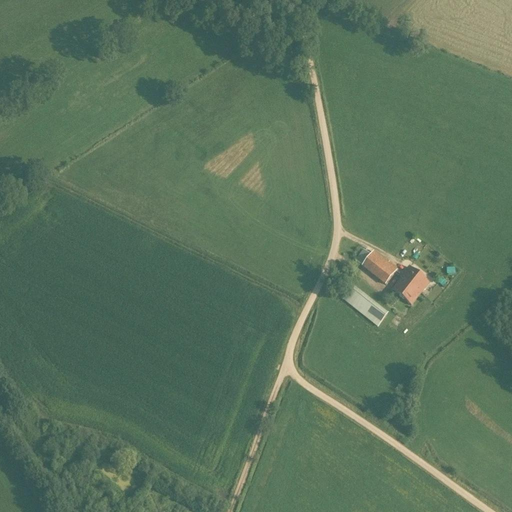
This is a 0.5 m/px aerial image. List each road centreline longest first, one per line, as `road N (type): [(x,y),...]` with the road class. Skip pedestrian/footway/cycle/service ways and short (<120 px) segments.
road 1 (track): [(286,364),(331,259),(336,219),(294,0)]
road 2 (track): [(286,364),(498,511)]
road 3 (track): [(286,364),(228,511)]
